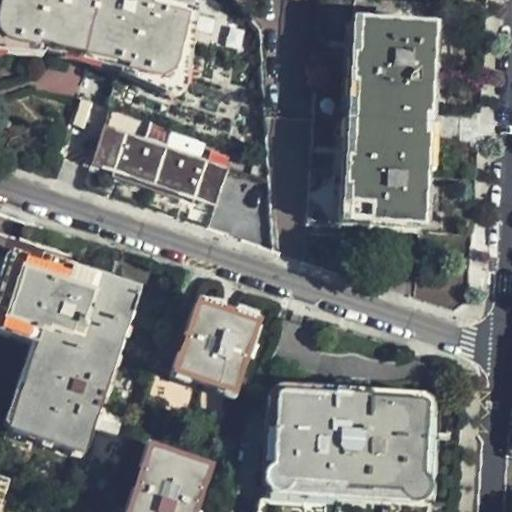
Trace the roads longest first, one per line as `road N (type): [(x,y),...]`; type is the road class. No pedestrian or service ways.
road 1 (residential): [(0,185),(500,348)]
road 2 (residential): [(500,348),(511,178)]
road 3 (residential): [(490,511),(500,348)]
